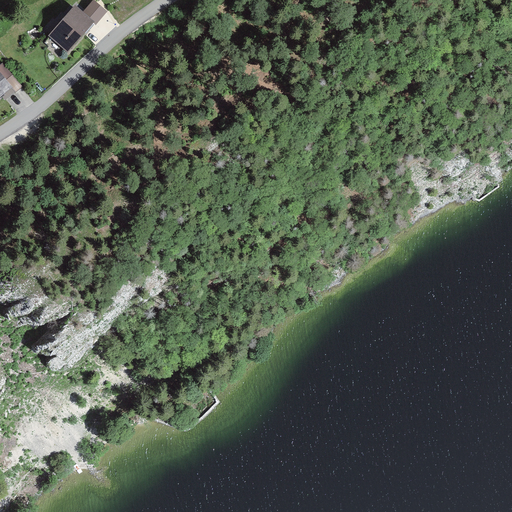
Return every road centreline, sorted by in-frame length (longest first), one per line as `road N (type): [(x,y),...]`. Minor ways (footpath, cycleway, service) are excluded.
road 1 (track): [(101,51),(124,68),(288,74),(241,106),(292,119),(284,151),(215,243),(91,358),(137,363),(95,416),(89,447)]
road 2 (residential): [(0,132),(166,0)]
